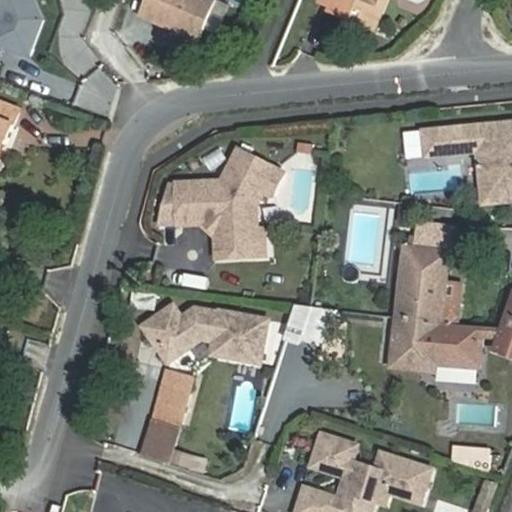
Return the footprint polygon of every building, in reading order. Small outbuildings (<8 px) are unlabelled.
[(36,0),(0,0),(0,12),(4,22),(0,32),(0,38),(14,45),(13,49),(32,57),(46,21),(36,0)] [(222,0),(151,0),(145,14),(205,40),(222,0)] [(378,17),(385,0),(332,0),(331,4),(343,9),(346,4),(378,17)] [(396,0),(385,0),(378,17),(346,4),(343,9),(341,14),(384,30),(396,0)] [(14,45),(0,38),(0,44),(13,49),(14,45)] [(24,106),(0,96),(0,154),(7,138),(11,140),(24,106)] [(511,124),(440,131),(442,146),(459,144),(460,156),(495,153),(499,205),(511,204),(511,124)] [(7,138),(0,154),(0,167),(0,168),(11,140),(7,138)] [(460,156),(459,144),(442,146),(443,158),(460,156)] [(177,187),(168,228),(219,227),(223,223),(227,227),(224,231),(225,262),(260,261),(259,236),(265,232),(264,207),(271,193),(280,198),(291,175),(245,153),(227,186),(177,187)] [(412,249),(405,318),(449,322),(453,289),(459,231),(429,228),(427,244),(427,251),(418,250),(412,249)] [(470,291),(453,289),(449,322),(467,324),(470,291)] [(289,342),(328,347),(332,309),(293,305),(289,342)] [(180,308),(151,329),(159,341),(169,342),(168,352),(176,364),(209,340),(222,342),(220,355),(268,363),(275,320),(226,313),(226,319),(203,316),(192,324),(180,308)] [(405,318),(399,365),(441,370),(443,360),(485,365),(489,335),(508,337),(503,351),(511,354),(511,327),(467,324),(449,322),(405,318)] [(169,342),(159,341),(168,352),(169,342)] [(195,385),(169,377),(154,428),(181,436),(195,385)] [(368,448),(328,436),(317,471),(350,481),(345,499),(311,489),(303,511),(383,511),(385,508),(395,511),(398,501),(431,511),(443,470),(387,453),(382,470),(364,465),(368,448)] [(453,466),(491,469),(493,448),(455,445),(453,466)]
